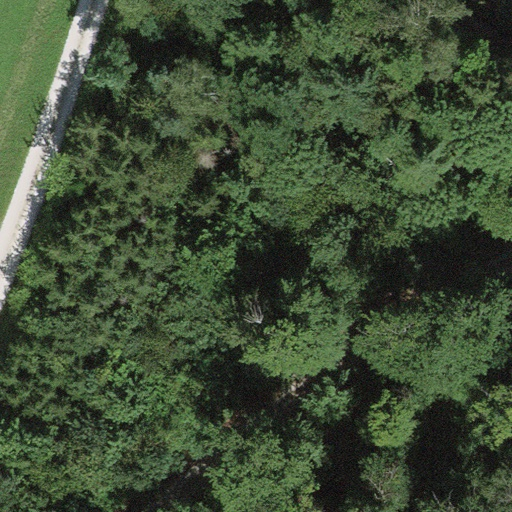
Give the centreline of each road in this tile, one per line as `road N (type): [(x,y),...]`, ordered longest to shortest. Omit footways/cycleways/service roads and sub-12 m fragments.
road 1 (track): [(511,249),(386,311),(153,511)]
road 2 (track): [(86,0),(0,252)]
road 3 (track): [(511,103),(417,0)]
